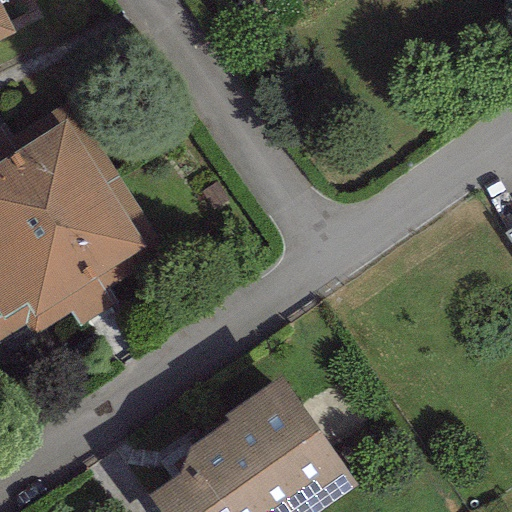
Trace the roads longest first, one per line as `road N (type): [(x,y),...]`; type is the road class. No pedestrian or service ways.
road 1 (residential): [(313,236),(0,469)]
road 2 (residential): [(313,236),(139,0)]
road 3 (residential): [(511,104),(313,236)]
